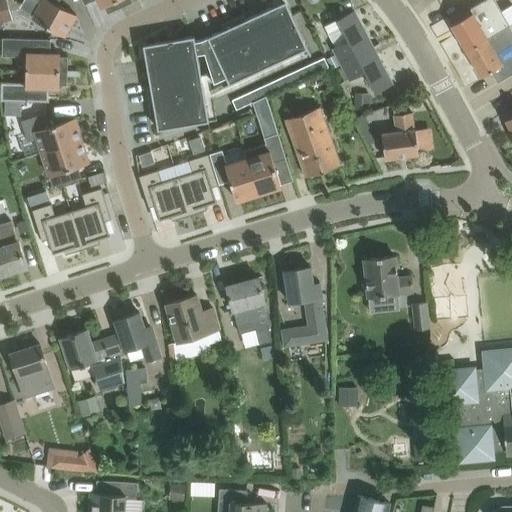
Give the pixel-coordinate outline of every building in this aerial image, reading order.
[(7,0),(0,0),(0,22),(13,19),(7,0)] [(77,14),(58,4),(59,0),(36,0),(41,4),(33,18),(65,35),(77,14)] [(120,6),(117,0),(82,0),(84,3),(90,0),(98,0),(101,6),(104,5),(107,12),(120,6)] [(472,12),(451,24),(466,50),(487,38),(508,25),(494,0),(483,0),(470,8),(472,12)] [(155,113),(158,129),(209,120),(198,53),(205,52),(214,82),(226,76),(230,83),(308,47),(288,5),(278,10),(275,5),(234,24),(236,29),(227,33),(224,28),(202,39),(196,40),(195,35),(149,43),(151,55),(146,56),(151,88),(146,88),(151,113),(155,113)] [(342,63),(373,47),(354,10),(337,19),(348,40),(333,47),(334,49),(342,63)] [(487,38),(466,50),(481,76),(491,70),(498,82),(511,73),(511,30),(508,25),(487,38)] [(26,69),(68,70),(68,56),(60,56),(60,53),(50,53),(51,39),(3,37),(2,55),(27,56),(26,69)] [(392,83),(373,47),(342,63),(350,78),(364,71),(376,92),(392,83)] [(335,54),(327,58),(332,68),(340,64),(335,54)] [(325,57),(317,60),(321,70),(329,66),(325,57)] [(314,73),(321,70),(317,60),(310,64),(314,73)] [(310,64),(302,67),(306,77),(314,73),(310,64)] [(350,78),(343,66),(338,69),(344,81),(350,78)] [(306,77),(302,67),(294,71),(298,81),(306,77)] [(67,84),(68,70),(26,69),(26,82),(2,82),(1,100),(49,101),(49,87),(59,87),(60,84),(67,84)] [(294,71),(286,75),(290,84),(298,81),(294,71)] [(279,78),(283,87),(290,84),(286,75),(279,78)] [(279,78),(271,82),(275,91),(283,87),(279,78)] [(268,95),(275,91),(271,82),(263,85),(268,95)] [(268,95),(263,85),(255,89),(260,98),(268,95)] [(252,102),(260,98),(255,89),(248,92),(252,102)] [(245,106),(252,102),(248,92),(240,96),(245,106)] [(355,109),(370,110),(371,92),(356,92),(355,109)] [(266,95),(260,98),(253,101),(258,115),(271,111),(266,95)] [(245,106),(240,96),(232,99),(237,109),(245,106)] [(5,101),(5,115),(21,115),(21,101),(5,101)] [(340,164),(319,106),(286,118),(307,176),(340,164)] [(383,133),(386,156),(419,154),(416,129),(415,129),(412,112),(394,114),(397,131),(383,133)] [(37,137),(42,152),(82,140),(75,117),(52,125),(48,113),(22,121),(27,139),(37,137)] [(248,157),(259,193),(282,186),(274,162),(286,158),(278,133),(265,137),(266,143),(245,150),(247,157),(248,157)] [(200,138),(191,141),(195,152),(204,149),(200,138)] [(82,140),(42,152),(49,175),(89,162),(82,140)] [(140,155),(143,165),(154,162),(151,152),(140,155)] [(178,176),(190,214),(207,209),(206,205),(217,201),(212,186),(218,184),(209,153),(189,159),(193,171),(178,176)] [(226,164),(237,200),(259,193),(248,157),(247,157),(226,164)] [(173,220),(190,214),(178,176),(162,181),(159,169),(139,175),(149,206),(155,205),(160,219),(171,216),(173,220)] [(71,210),(83,248),(100,243),(99,239),(110,235),(106,220),(112,218),(102,187),(83,193),(86,205),(71,210)] [(38,192),(27,196),(30,205),(41,202),(38,192)] [(83,248),(71,210),(56,215),(52,203),(33,209),(42,240),(48,238),(53,253),(65,250),(66,254),(83,248)] [(18,241),(12,220),(0,224),(0,275),(27,267),(19,240),(18,241)] [(395,255),(365,258),(367,278),(364,280),(365,286),(368,288),(369,297),(399,294),(399,292),(414,291),(412,276),(397,277),(395,255)] [(310,266),(287,269),(285,270),(290,302),(304,300),(308,324),(280,328),(283,346),(328,338),(326,326),(319,282),(313,283),(310,266)] [(266,301),(259,277),(227,285),(234,309),(249,305),(257,332),(268,329),(265,318),(267,317),(263,301),(266,301)] [(167,303),(178,340),(220,328),(219,326),(213,307),(202,311),(197,294),(167,303)] [(456,295),(456,314),(468,314),(467,295),(456,295)] [(410,303),(413,323),(427,322),(424,302),(410,303)] [(161,356),(151,325),(145,327),(139,311),(115,319),(126,350),(142,345),(148,360),(161,356)] [(87,328),(61,337),(71,368),(91,362),(100,389),(125,381),(122,357),(124,349),(119,334),(91,342),(87,328)] [(40,343),(10,353),(25,397),(54,388),(40,343)] [(511,347),(483,350),(485,372),(476,373),(475,367),(455,369),(443,370),(441,370),(444,404),(447,404),(447,412),(460,411),(461,427),(457,427),(460,461),(494,458),(493,450),(506,449),(507,452),(511,451),(511,347)] [(443,370),(455,369),(454,359),(442,360),(443,370)] [(127,368),(128,404),(142,403),(141,379),(147,379),(147,367),(127,368)] [(339,387),(339,406),(358,406),(358,387),(339,387)] [(96,395),(78,400),(83,416),(101,410),(96,395)] [(0,404),(0,414),(8,437),(24,432),(14,400),(0,404)] [(416,459),(434,457),(433,442),(415,444),(416,459)] [(50,466),(93,470),(94,450),(52,447),(50,466)] [(237,472),(232,452),(215,457),(219,476),(237,472)] [(247,456),(248,466),(259,465),(258,455),(247,456)] [(293,467),(293,477),(302,476),(301,466),(293,467)] [(90,492),(88,511),(124,511),(126,498),(138,498),(138,481),(108,480),(107,493),(90,492)] [(184,500),(185,484),(171,483),(170,499),(184,500)] [(265,511),(267,503),(245,501),(246,489),(218,488),(217,511),(265,511)] [(353,511),(387,511),(390,503),(358,495),(353,511)]
